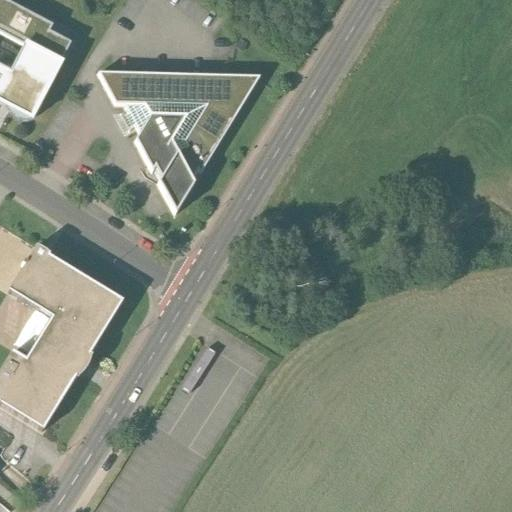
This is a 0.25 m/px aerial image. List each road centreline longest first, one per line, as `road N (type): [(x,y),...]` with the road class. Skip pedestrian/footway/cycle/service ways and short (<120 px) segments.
road 1 (tertiary): [(188,296),(371,0)]
road 2 (tertiary): [(54,511),(188,296)]
road 3 (unclassified): [(188,296),(0,175)]
